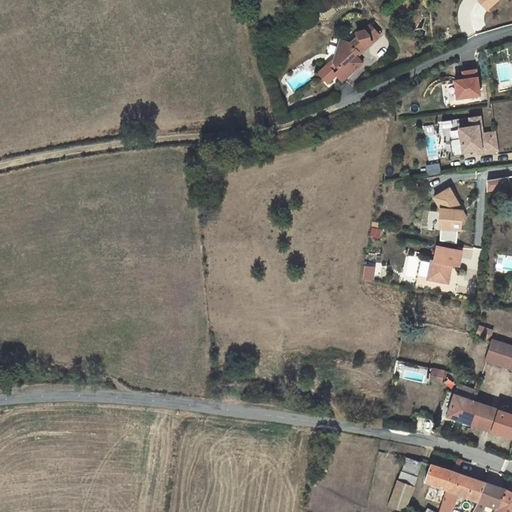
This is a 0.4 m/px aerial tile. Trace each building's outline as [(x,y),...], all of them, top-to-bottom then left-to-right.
[(408,1),(396,12),(402,18),(413,7),(408,1)] [(346,44),(341,42),(334,64),(336,67),(339,70),(334,74),(339,79),(341,82),(362,64),(357,58),(355,56),(366,47),(367,49),(381,38),(372,27),(359,38),(357,35),(346,44)] [(357,58),(367,49),(366,47),(355,56),(357,58)] [(339,70),(336,67),(326,75),(333,83),(339,79),(334,74),(339,70)] [(478,97),(476,68),(459,69),(459,77),(450,77),(451,99),(478,97)] [(482,113),(454,113),(456,121),(444,124),(451,154),(460,152),(464,159),(504,154),(500,127),(488,129),(482,113)] [(454,185),(438,193),(444,205),(442,216),(445,217),(444,226),(463,228),(464,216),(464,215),(462,215),(463,203),(454,185)] [(429,276),(450,281),(453,268),(451,268),(451,265),(453,266),(454,262),(461,264),(464,248),(440,243),(436,258),(433,258),(429,276)] [(374,279),(374,265),(363,265),(363,279),(374,279)] [(484,329),(482,335),(492,338),(494,332),(484,329)] [(511,366),(511,346),(495,341),(488,361),(511,368),(511,366)] [(443,381),(444,371),(432,369),(431,378),(443,381)] [(448,416),(465,422),(473,401),(476,391),(459,385),(448,416)] [(465,422),(471,424),(478,402),(473,401),(465,422)] [(478,402),(471,424),(482,428),(490,407),(478,402)] [(490,407),(482,428),(491,431),(499,410),(490,407)] [(511,414),(499,410),(491,431),(511,438),(511,414)] [(405,510),(405,509),(409,499),(423,462),(407,457),(390,507),(405,510)] [(425,482),(447,490),(454,472),(432,464),(425,482)] [(454,472),(447,490),(442,505),(450,508),(452,503),(454,504),(458,494),(477,501),(485,482),(454,472)] [(477,501),(472,511),(480,511),(482,510),(483,510),(486,504),(496,509),(505,489),(485,482),(477,501)] [(511,511),(511,492),(505,489),(496,509),(494,511),(511,511)] [(429,511),(430,510),(409,499),(405,509),(410,511),(429,511)]
